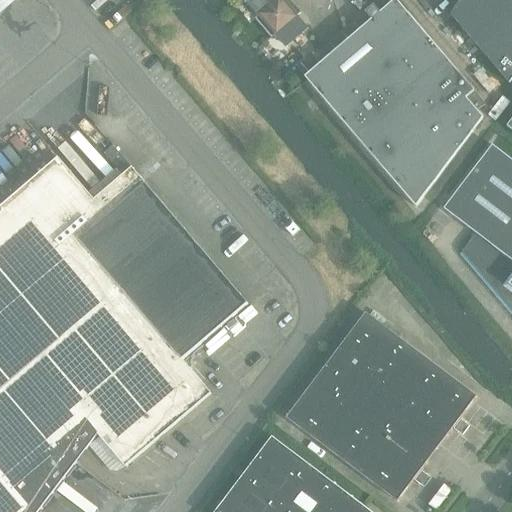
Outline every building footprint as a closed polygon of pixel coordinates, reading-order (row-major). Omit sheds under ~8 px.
[(254,0),(249,4),(259,16),(254,20),(271,39),(276,35),(285,47),(306,29),(296,18),(300,14),(288,0),(254,0)] [(313,71),(304,78),(416,208),(483,119),(466,99),(474,92),(421,29),(407,13),(395,0),(380,13),(373,6),(365,13),(371,21),(347,41),(323,61),(321,63),(315,56),(306,63),(313,71)] [(511,0),(462,0),(451,16),(476,46),(509,84),(511,80),(511,0)] [(511,161),(492,146),(443,210),(475,234),(462,253),(511,311),(511,161)] [(0,511),(38,511),(75,464),(85,451),(97,435),(125,467),(210,394),(182,361),(248,305),(113,147),(104,155),(116,169),(123,176),(94,201),(88,194),(58,159),(0,208),(0,511)] [(365,313),(286,418),(300,429),(382,491),(397,503),(426,464),(421,459),(441,433),(447,437),(476,398),(444,374),(377,323),(365,313)] [(271,438),(215,511),(369,511),(363,507),(284,447),(271,438)]
